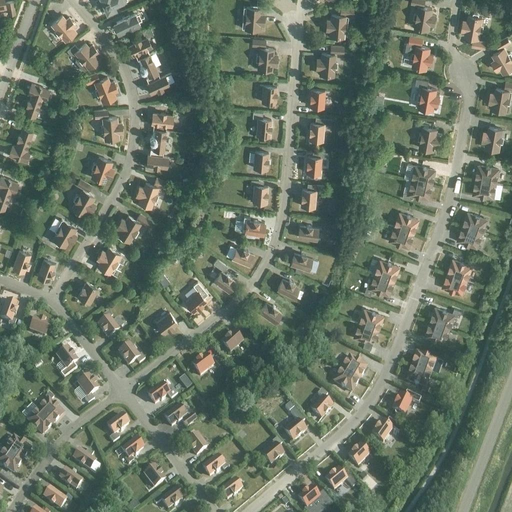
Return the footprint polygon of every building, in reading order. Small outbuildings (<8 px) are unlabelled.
[(8,14),(15,13),(13,1),(6,2),(6,3),(5,3),(4,0),(0,0),(0,8),(7,7),(8,14)] [(105,8),(107,12),(115,9),(114,6),(123,2),(122,0),(101,0),(102,2),(101,2),(103,9),(105,8)] [(243,14),(242,21),(245,21),(245,28),(248,29),(248,30),(249,32),(253,32),(254,31),(255,29),(258,29),(258,23),(263,24),(264,14),(259,14),(260,6),(265,6),(265,3),(259,0),(256,0),(256,8),(243,7),(243,14)] [(419,31),(423,32),(425,31),(425,29),(428,29),(429,24),(434,24),(435,15),(431,14),(432,8),(423,7),(423,5),(424,5),(424,0),(412,0),(412,3),(419,4),(418,13),(417,13),(415,13),(413,19),(416,20),(415,27),(419,28),(418,29),(419,31)] [(344,30),(346,30),(347,23),(348,14),(353,14),(353,8),(340,7),(340,13),(341,13),(340,15),(331,14),(331,20),(326,20),(326,29),(330,30),(330,36),(333,36),(333,38),(334,39),(338,39),(339,38),(339,36),(343,37),(343,30),(344,30)] [(474,40),(473,40),(472,46),(484,48),(486,42),(478,41),(479,32),(480,32),(482,32),(484,25),(481,25),(482,18),(479,17),(479,15),(478,14),(474,13),(472,14),(472,16),(469,15),(468,21),(463,20),(462,30),(466,30),(465,36),(474,38),(474,40)] [(116,22),(121,32),(127,28),(128,29),(134,26),(134,25),(139,23),(135,14),(130,16),(129,15),(122,18),(123,19),(116,22)] [(56,30),(54,31),(58,37),(60,35),(61,35),(65,40),(75,32),(72,27),(75,24),(69,17),(66,20),(62,15),(52,24),(56,29),(56,30)] [(147,37),(153,34),(151,31),(150,27),(141,31),(145,38),(140,41),(139,40),(135,42),(135,43),(129,46),(133,55),(135,54),(137,60),(138,60),(138,61),(150,55),(147,49),(151,47),(147,37)] [(414,59),(413,66),(426,69),(427,63),(431,64),(433,54),(429,54),(430,48),(421,46),(421,44),(422,45),(423,38),(410,36),(409,42),(417,44),(415,52),(412,52),(411,59),(414,59)] [(501,50),(493,54),(496,60),(492,62),(497,70),(501,68),(504,73),(506,71),(507,73),(509,73),(511,71),(511,60),(511,59),(511,54),(511,52),(508,54),(504,46),(510,42),(507,37),(496,43),(499,49),(500,48),(501,50)] [(268,70),(271,70),(272,64),(276,64),(277,55),(272,55),(273,49),(264,48),(264,46),(265,40),(252,39),(252,45),(260,46),(259,55),(258,55),(256,54),(255,61),(258,62),(258,69),(261,69),(261,71),(262,72),(266,73),(268,71),(268,70)] [(97,61),(99,59),(95,55),(98,52),(92,45),(89,48),(85,43),(78,49),(74,44),(66,51),(70,56),(72,54),(77,59),(75,61),(84,71),(88,67),(89,68),(91,66),(92,68),(95,68),(98,65),(98,63),(97,61)] [(343,53),(343,47),(331,46),(330,52),(331,52),(331,54),(321,53),(321,59),(317,59),(316,68),(320,68),(320,74),(333,75),(334,68),(337,68),(337,61),(334,61),(335,52),(343,53)] [(145,77),(157,71),(150,55),(138,61),(140,66),(139,68),(141,71),(143,72),(145,77)] [(157,71),(145,77),(146,77),(145,77),(148,83),(146,84),(151,93),(158,90),(158,91),(162,89),(162,88),(169,85),(165,76),(160,78),(157,71)] [(100,95),(103,102),(115,97),(113,91),(117,90),(113,81),(109,83),(107,77),(99,80),(98,79),(96,73),(84,77),(87,83),(94,80),(97,89),(95,90),(97,96),(100,95)] [(511,92),(511,90),(511,91),(511,90),(511,89),(511,81),(505,81),(504,89),(496,88),(495,94),(491,93),(489,102),(493,103),(492,109),(496,110),(496,111),(496,113),(500,113),(502,112),(502,111),(505,111),(507,104),(507,105),(507,104),(510,105),(511,92)] [(41,98),(45,99),(48,90),(31,84),(28,93),(32,95),(32,94),(41,98)] [(263,85),(262,102),(275,103),(275,97),(276,92),(276,86),(263,85)] [(421,101),(419,108),(432,110),(433,104),(438,105),(439,96),(435,95),(436,89),(423,87),(422,94),(421,94),(419,93),(418,100),(420,101),(421,101)] [(310,100),(309,106),(323,107),(324,91),(311,89),(310,95),(310,100)] [(34,116),(41,98),(32,94),(32,95),(29,101),(28,101),(26,105),(28,105),(25,113),(34,116)] [(181,108),(182,100),(174,99),(173,107),(181,108)] [(108,141),(110,142),(114,142),(115,140),(115,138),(118,138),(118,132),(122,132),(121,122),(117,123),(116,117),(107,118),(107,116),(107,110),(94,111),(95,117),(103,116),(103,125),(100,126),(101,132),(104,132),(105,139),(108,139),(108,141)] [(270,125),(271,120),(262,119),(262,113),(253,112),(252,118),(258,119),(256,135),(269,136),(270,130),(271,125),(270,125)] [(153,130),(165,132),(166,125),(171,126),(172,115),(165,115),(165,113),(160,113),(160,114),(152,113),(151,123),(153,123),(152,130),(153,130)] [(309,133),(309,139),(322,140),(323,124),(331,125),(332,119),(319,118),(319,124),(310,123),(310,129),(309,133)] [(421,141),(420,148),(433,150),(434,144),(438,145),(440,136),(436,135),(437,129),(423,127),(422,134),(419,133),(418,140),(421,141)] [(502,129),(489,127),(488,133),(484,132),(482,141),(486,142),(485,148),(499,150),(500,143),(503,143),(504,137),(501,136),(502,129)] [(25,150),(32,132),(23,128),(20,135),(19,135),(17,140),(18,140),(16,146),(16,147),(25,150)] [(163,150),(165,132),(153,130),(152,136),(150,138),(149,140),(151,142),(150,148),(163,150)] [(16,147),(16,146),(12,145),(9,155),(26,161),(29,151),(25,150),(16,147)] [(162,157),(163,150),(150,148),(149,155),(147,155),(146,165),(154,166),(153,167),(158,168),(158,166),(166,167),(167,157),(162,157)] [(268,153),(255,151),(253,168),(267,169),(267,163),(268,158),(268,153)] [(319,174),(321,158),(328,158),(329,152),(317,151),(316,157),(307,156),(307,162),(306,167),(306,172),(319,174)] [(94,170),(91,177),(104,181),(106,176),(110,177),(113,168),(109,167),(111,161),(99,157),(96,163),(93,163),(91,169),(93,170),(94,170)] [(412,180),(432,184),(432,181),(433,181),(434,177),(433,177),(435,170),(427,168),(423,167),(415,166),(414,173),(413,172),(412,177),(413,177),(412,180)] [(476,180),(496,183),(496,180),(497,180),(498,176),(497,176),(498,169),(490,168),(491,167),(486,166),(486,167),(478,166),(477,172),(476,177),(476,180)] [(10,191),(14,192),(18,183),(1,177),(0,178),(0,187),(1,187),(10,191)] [(147,206),(150,207),(153,200),(156,201),(158,195),(156,194),(155,193),(158,185),(166,188),(168,182),(156,178),(154,184),(154,185),(145,182),(143,188),(139,186),(136,195),(140,197),(138,202),(141,203),(140,205),(141,207),(145,208),(147,207),(147,206)] [(75,210),(74,211),(75,213),(78,215),(80,215),(80,213),(83,215),(86,210),(90,212),(95,204),(91,201),(94,196),(86,192),(87,190),(88,191),(91,185),(80,179),(77,184),(83,188),(79,196),(76,194),(73,200),(75,202),(72,208),(75,210)] [(254,186),(252,201),(266,202),(266,197),(267,192),(267,186),(258,185),(258,180),(251,180),(250,186),(254,186)] [(431,188),(432,184),(412,180),(411,183),(410,188),(409,194),(403,193),(402,198),(410,200),(411,195),(417,196),(416,197),(421,198),(421,197),(429,199),(430,192),(431,192),(432,188),(431,188)] [(495,187),(496,183),(476,180),(475,183),(474,188),(475,188),(473,194),(481,196),(485,197),(493,198),(494,191),(495,191),(496,187),(495,187)] [(314,207),(315,191),(323,191),(324,185),(311,184),(311,190),(302,189),(302,195),(301,200),(301,205),(314,207)] [(0,207),(4,209),(10,191),(1,187),(0,189),(0,207)] [(123,241),(125,241),(126,239),(129,241),(133,235),(135,236),(139,230),(136,229),(141,221),(147,225),(151,220),(140,213),(137,219),(136,220),(128,216),(125,221),(121,219),(117,227),(120,229),(117,234),(120,236),(119,237),(120,239),(123,241)] [(395,227),(413,234),(415,231),(417,227),(416,226),(418,220),(411,217),(407,215),(407,216),(400,213),(397,219),(395,223),(396,224),(395,227)] [(463,227),(482,233),(483,230),(483,231),(485,226),(484,226),(487,220),(479,217),(480,216),(475,215),(468,213),(465,219),(463,223),(464,223),(463,227)] [(254,238),(255,234),(263,235),(264,223),(258,223),(258,221),(253,220),(253,222),(249,221),(250,217),(243,216),(242,228),(245,229),(245,232),(246,233),(246,237),(254,238)] [(56,241),(55,242),(56,244),(59,246),(61,246),(62,244),(65,246),(68,241),(71,243),(76,235),(72,233),(75,227),(61,219),(57,226),(54,231),(56,233),(57,233),(53,239),(56,241)] [(300,226),(298,237),(316,240),(317,228),(311,227),(311,226),(306,225),(306,227),(300,226)] [(412,237),(413,234),(395,227),(394,230),(393,230),(391,234),(392,234),(390,240),(397,243),(397,244),(401,245),(408,247),(411,241),(413,237),(412,237)] [(480,236),(482,233),(463,227),(462,230),(461,229),(460,234),(458,240),(465,243),(469,245),(469,244),(477,247),(479,241),(480,241),(481,237),(480,236)] [(101,260),(98,266),(109,272),(113,266),(113,267),(115,268),(119,262),(117,261),(116,260),(120,254),(109,247),(106,252),(102,250),(97,258),(101,260)] [(232,258),(249,265),(253,254),(247,252),(248,250),(243,248),(242,250),(236,248),(232,258)] [(19,251),(13,267),(23,271),(26,265),(28,266),(29,261),(27,261),(30,254),(19,251)] [(300,255),(294,254),(291,264),(296,266),(294,272),(301,274),(302,268),(315,272),(318,261),(305,257),(306,255),(301,254),(300,255)] [(213,264),(223,271),(227,266),(217,259),(213,264)] [(43,260),(37,276),(48,280),(50,274),(52,275),(54,270),(52,270),(54,263),(43,260)] [(448,273),(467,280),(468,277),(470,273),(469,273),(472,267),(464,264),(465,263),(460,262),(453,260),(450,266),(448,270),(449,270),(448,273)] [(375,274),(394,281),(395,278),(396,278),(397,274),(399,267),(392,265),(392,264),(388,263),(387,263),(380,261),(378,267),(377,267),(376,271),(375,274)] [(226,275),(220,271),(214,281),(228,291),(235,282),(230,278),(231,277),(227,274),(226,275)] [(465,283),(467,280),(448,273),(447,276),(446,276),(445,280),(445,281),(443,287),(450,290),(454,292),(454,291),(462,294),(464,288),(465,288),(466,284),(465,283)] [(163,274),(157,278),(163,287),(169,282),(163,274)] [(393,284),(394,281),(375,274),(374,277),(373,277),(372,281),(373,282),(370,288),(367,287),(364,294),(370,296),(373,289),(377,291),(382,293),(382,292),(389,295),(391,289),(392,289),(393,284)] [(282,279),(277,289),(293,297),(298,287),(292,284),(293,282),(289,280),(288,282),(282,279)] [(186,305),(186,307),(188,310),(190,310),(192,309),(194,312),(198,308),(202,305),(206,301),(201,295),(205,291),(197,281),(193,285),(197,291),(185,301),(187,304),(186,305)] [(78,296),(89,303),(97,289),(86,282),(83,287),(80,291),(81,291),(78,296)] [(155,293),(161,288),(158,283),(151,288),(155,293)] [(7,302),(0,318),(9,322),(8,325),(14,327),(16,321),(12,320),(13,316),(15,317),(17,312),(15,312),(17,305),(7,302)] [(266,303),(260,312),(274,322),(281,313),(275,309),(277,308),(273,305),(272,306),(266,303)] [(454,309),(452,314),(447,312),(443,310),(443,311),(435,308),(433,314),(432,314),(431,318),(431,319),(430,322),(449,329),(450,326),(451,326),(452,321),(454,315),(459,317),(461,312),(454,309)] [(359,323),(378,330),(379,327),(380,327),(382,323),(381,323),(383,316),(376,314),(376,313),(372,312),(364,310),(362,316),(360,320),(361,320),(359,323)] [(112,323),(110,319),(112,317),(108,312),(103,316),(105,320),(98,326),(101,330),(104,334),(108,339),(118,331),(118,330),(123,326),(117,319),(112,323)] [(173,327),(177,323),(169,313),(156,323),(164,333),(169,330),(173,327)] [(34,318),(30,331),(45,336),(50,324),(44,322),(40,320),(34,318)] [(448,332),(449,329),(430,322),(429,325),(427,329),(428,329),(425,335),(432,338),(432,339),(437,340),(444,342),(446,336),(447,336),(448,332)] [(377,333),(378,330),(359,323),(358,326),(356,330),(357,331),(354,337),(362,340),(366,342),(366,341),(373,344),(376,337),(376,338),(378,333),(377,333)] [(281,337),(274,332),(271,337),(278,342),(281,337)] [(226,340),(221,344),(230,354),(242,343),(233,333),(229,337),(229,336),(225,340),(226,340)] [(365,344),(363,351),(370,353),(373,347),(365,344)] [(141,355),(138,357),(129,345),(119,353),(122,357),(122,358),(125,361),(129,366),(136,360),(139,364),(145,360),(141,355)] [(66,370),(60,374),(64,379),(74,372),(70,367),(77,362),(74,357),(71,353),(67,349),(56,357),(66,370)] [(412,367),(430,374),(431,371),(432,371),(434,367),(433,367),(435,360),(428,358),(428,357),(424,356),(417,354),(414,360),(412,364),(413,364),(412,367)] [(197,362),(192,365),(200,376),(213,366),(205,356),(200,359),(196,362),(197,362)] [(217,356),(213,359),(219,367),(223,364),(217,356)] [(342,369),(359,380),(361,377),(363,374),(363,373),(367,367),(360,363),(356,360),(356,361),(349,357),(346,363),(345,362),(343,366),(344,367),(342,369)] [(37,359),(30,364),(34,369),(41,364),(37,359)] [(429,377),(430,374),(412,367),(410,370),(408,374),(409,375),(406,381),(414,384),(418,386),(418,385),(423,387),(421,392),(427,394),(429,389),(426,387),(428,381),(428,382),(430,377),(429,377)] [(357,383),(359,380),(342,369),(340,372),(337,376),(338,376),(334,382),(341,386),(340,386),(344,389),(345,388),(351,392),(355,386),(355,387),(358,383),(357,383)] [(91,395),(98,389),(95,385),(92,381),(88,376),(78,384),(88,397),(85,400),(88,404),(94,399),(91,395)] [(174,390),(169,394),(162,384),(148,395),(155,404),(160,400),(161,402),(165,399),(164,398),(167,395),(171,399),(177,395),(174,390)] [(332,407),(324,399),(327,395),(321,390),(318,394),(322,398),(311,410),(321,419),(325,415),(328,411),(332,407)] [(395,413),(395,415),(398,416),(400,416),(401,414),(404,416),(411,401),(418,405),(421,399),(410,393),(407,399),(399,395),(397,400),(395,405),(392,410),(395,411),(395,413)] [(38,410),(53,424),(55,422),(58,419),(63,414),(57,408),(54,405),(50,402),(54,398),(49,394),(45,398),(48,400),(43,405),(43,404),(40,408),(38,410)] [(290,403),(285,407),(289,412),(294,408),(290,403)] [(188,419),(186,416),(179,407),(164,418),(171,427),(177,423),(178,424),(182,421),(182,423),(186,428),(196,421),(192,415),(188,419)] [(297,421),(284,432),(293,442),(297,438),(301,435),(306,431),(300,425),(304,421),(295,409),(290,413),(297,421)] [(50,427),(53,424),(38,410),(36,413),(35,412),(32,416),(33,416),(28,421),(34,426),(33,427),(36,430),(37,429),(42,435),(47,430),(48,430),(51,427),(50,427)] [(116,434),(119,431),(120,433),(124,430),(123,428),(128,424),(121,415),(107,426),(114,435),(109,439),(113,443),(119,439),(116,434)] [(375,430),(372,435),(383,443),(392,429),(399,434),(402,429),(392,422),(388,426),(381,422),(378,426),(375,430)] [(29,431),(22,426),(19,430),(27,435),(29,431)] [(193,451),(196,456),(207,448),(197,435),(186,443),(190,447),(193,451)] [(5,450),(22,461),(24,459),(27,455),(26,455),(30,449),(24,445),(24,444),(21,442),(20,442),(14,438),(10,443),(9,443),(7,447),(5,450)] [(283,455),(277,448),(282,444),(277,438),(272,442),(274,445),(262,455),(271,466),(275,462),(279,459),(283,455)] [(136,439),(122,450),(127,458),(125,460),(128,465),(134,461),(131,458),(134,455),(135,457),(139,454),(138,453),(143,448),(136,439)] [(352,453),(348,457),(357,467),(369,455),(360,445),(356,450),(355,449),(352,453)] [(20,464),(22,461),(5,450),(4,452),(3,452),(1,456),(0,457),(0,463),(3,466),(3,467),(7,469),(13,473),(17,468),(18,468),(20,464)] [(95,462),(90,459),(93,454),(88,450),(85,455),(79,451),(73,459),(79,463),(78,464),(82,467),(83,466),(89,471),(95,462)] [(225,462),(222,464),(217,457),(202,468),(209,477),(215,473),(216,474),(220,471),(218,470),(222,467),(224,471),(229,467),(225,462)] [(155,467),(144,475),(154,488),(165,480),(161,475),(158,471),(158,472),(155,467)] [(69,486),(76,490),(82,482),(65,470),(59,479),(65,483),(65,484),(69,487),(69,486)] [(330,477),(325,480),(334,491),(346,480),(353,488),(358,484),(348,473),(344,477),(338,470),(333,473),(330,477)] [(118,472),(113,476),(117,482),(122,478),(118,472)] [(234,480),(220,491),(227,500),(232,496),(233,498),(237,495),(236,493),(241,489),(234,480)] [(322,493),(318,496),(311,488),(306,491),(302,494),(302,495),(298,498),(307,509),(319,498),(323,502),(327,499),(322,493)] [(49,489),(44,498),(50,502),(49,503),(53,506),(54,505),(60,509),(66,501),(49,489)] [(155,505),(161,501),(168,510),(173,506),(174,507),(178,504),(177,503),(182,499),(175,490),(163,499),(160,494),(152,500),(155,505)] [(371,497),(378,504),(381,501),(379,499),(382,497),(377,492),(371,497)] [(92,502),(87,498),(84,503),(89,506),(92,502)] [(139,506),(135,500),(129,505),(134,511),(139,506)]
